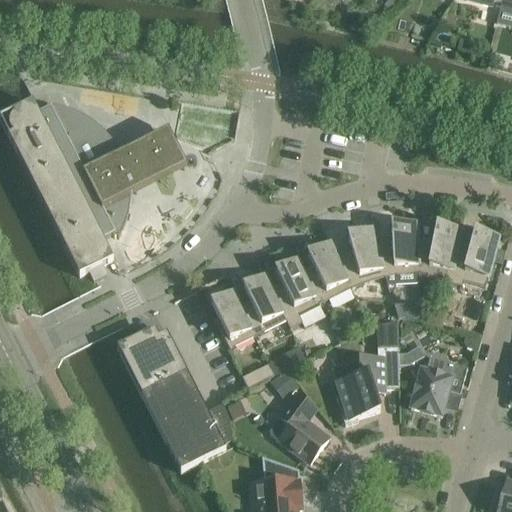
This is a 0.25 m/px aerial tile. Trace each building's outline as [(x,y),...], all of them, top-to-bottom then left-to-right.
[(395,0),(392,0),(386,8),(394,14),(401,5),(395,0)] [(466,0),(466,2),(491,9),(492,4),(501,6),(502,0),(466,0)] [(511,0),(502,0),(501,6),(500,10),(511,13),(511,0)] [(47,108),(47,110),(48,110),(49,112),(50,113),(40,119),(33,105),(0,121),(0,123),(7,138),(79,280),(113,263),(103,242),(113,237),(114,241),(118,239),(117,240),(118,241),(122,234),(125,226),(127,218),(129,210),(130,199),(187,170),(167,132),(120,156),(119,154),(116,149),(115,150),(108,140),(108,139),(103,133),(98,128),(92,124),(85,120),(78,116),(71,113),(64,111),(57,109),(49,109),(47,108)] [(392,252),(378,256),(385,280),(387,287),(419,286),(419,283),(418,276),(418,275),(417,253),(417,243),(416,229),(406,229),(406,225),(391,226),(392,243),(392,252)] [(432,252),(417,253),(418,275),(427,277),(426,282),(450,287),(456,255),(460,235),(451,233),(452,229),(437,226),(432,252)] [(456,255),(450,287),(462,289),(463,284),(485,290),(487,281),(492,282),(495,268),(492,267),(498,242),(489,239),(490,236),(476,232),(469,257),(456,255)] [(354,262),(340,269),(351,292),(362,286),(384,280),(385,280),(378,256),(372,234),(362,236),(361,233),(347,237),(354,262)] [(319,249),(306,256),(318,279),(308,285),(319,307),(350,291),(350,292),(351,292),(340,269),(330,248),(321,252),(319,249)] [(287,265),(274,272),(286,295),(275,301),(286,323),(286,324),(290,332),(302,326),(298,318),(319,307),(308,285),(298,264),(289,269),(287,265)] [(255,281),(242,288),(253,312),(243,317),(254,340),(286,324),(286,323),(275,301),(265,281),(257,285),(255,281)] [(223,298),(210,304),(223,331),(220,333),(229,352),(254,340),(243,317),(233,297),(225,301),(223,298)] [(306,325),(327,318),(324,309),(303,316),(306,325)] [(443,320),(420,314),(421,327),(441,332),(443,320)] [(454,327),(450,322),(444,321),(442,331),(453,333),(454,327)] [(346,335),(341,333),(335,336),(340,346),(350,341),(346,335)] [(181,476),(211,460),(226,453),(224,448),(231,445),(233,445),(231,432),(228,419),(222,407),(221,408),(207,416),(166,337),(153,343),(149,336),(150,336),(150,334),(117,351),(181,476)] [(463,345),(466,350),(478,353),(480,343),(465,339),(463,345)] [(380,415),(374,397),(385,397),(385,392),(399,391),(398,351),(377,352),(377,362),(359,363),(359,364),(332,373),(337,386),(336,387),(344,415),(341,416),(345,428),(357,424),(357,422),(380,415)] [(407,357),(398,357),(399,369),(409,369),(407,357)] [(268,366),(274,377),(288,370),(282,359),(268,366)] [(413,399),(410,411),(441,420),(448,395),(459,398),(467,371),(428,360),(427,361),(429,362),(425,374),(421,373),(417,385),(412,384),(412,382),(411,382),(406,398),(407,399),(408,397),(413,399)] [(268,367),(242,380),(247,392),(274,379),(268,367)] [(285,374),(271,385),(284,401),(298,390),(285,374)] [(296,397),(278,421),(289,429),(278,443),(310,467),(329,443),(306,426),(316,413),(296,397)] [(301,511),(298,474),(262,461),(264,486),(254,487),(255,511),(301,511)] [(511,511),(511,484),(507,483),(505,490),(500,489),(493,511),(511,511)]
